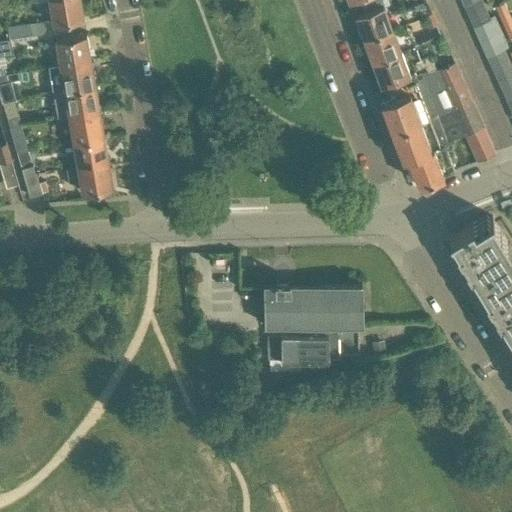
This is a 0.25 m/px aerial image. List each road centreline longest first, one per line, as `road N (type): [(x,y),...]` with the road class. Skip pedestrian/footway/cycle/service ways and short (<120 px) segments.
road 1 (residential): [(391,219),(308,0)]
road 2 (residential): [(126,0),(165,227)]
road 3 (residential): [(165,227),(391,219)]
road 4 (residential): [(511,398),(391,219)]
road 5 (residential): [(439,0),(511,160)]
road 6 (residential): [(0,242),(165,227)]
road 7 (residential): [(391,219),(511,174)]
